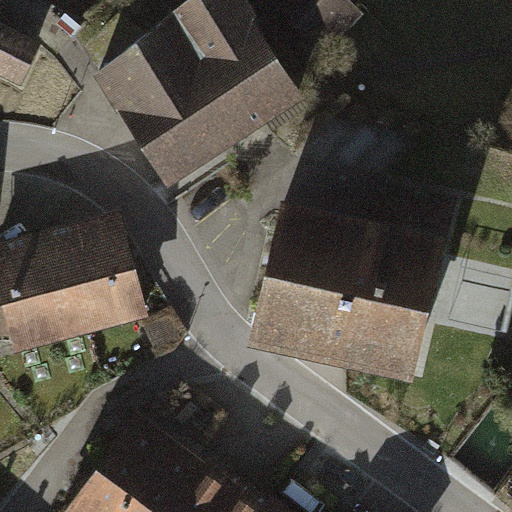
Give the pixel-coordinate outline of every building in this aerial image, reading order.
[(301,94),(243,0),(189,0),(103,75),(171,178),(301,94)] [(362,8),(353,0),(276,0),(328,46),(362,8)] [(41,42),(0,22),(0,66),(24,78),(41,42)] [(286,200),(255,336),(411,372),(450,206),(383,191),(376,220),(286,200)] [(153,312),(128,211),(0,242),(0,263),(20,345),(153,312)] [(167,511),(209,457),(145,410),(70,511),(167,511)] [(261,511),(270,502),(209,457),(167,511),(261,511)] [(283,511),(270,502),(261,511),(283,511)]
